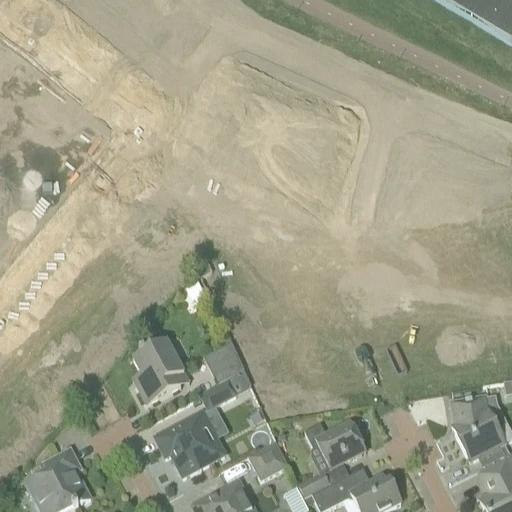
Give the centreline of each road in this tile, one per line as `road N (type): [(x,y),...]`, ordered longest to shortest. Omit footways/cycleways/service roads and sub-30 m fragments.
road 1 (residential): [(382,386),(362,281),(368,198),(391,102)]
road 2 (residential): [(180,85),(217,45),(248,39),(391,102)]
road 3 (residential): [(44,0),(6,43),(127,147)]
road 4 (residential): [(0,298),(127,147)]
road 5 (residential): [(391,102),(511,157)]
road 6 (residential): [(180,85),(81,0)]
